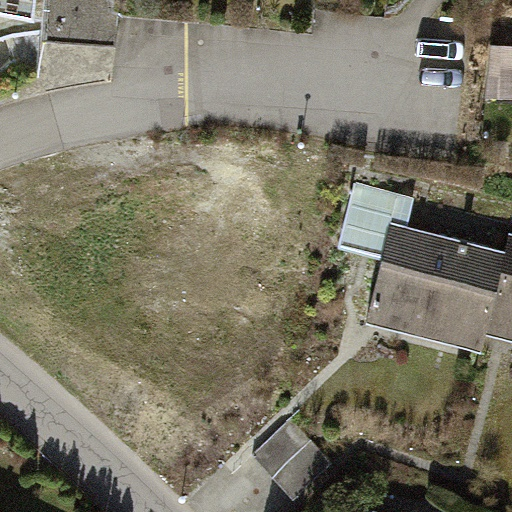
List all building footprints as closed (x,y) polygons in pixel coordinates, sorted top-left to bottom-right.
[(0,0),(0,12),(33,18),(36,0),(0,0)] [(52,0),(50,26),(118,32),(121,0),(52,0)] [(54,76),(117,77),(118,35),(56,33),(54,76)] [(511,262),(422,233),(397,308),(511,345),(511,262)] [(298,418),(261,449),(298,493),(335,461),(298,418)]
